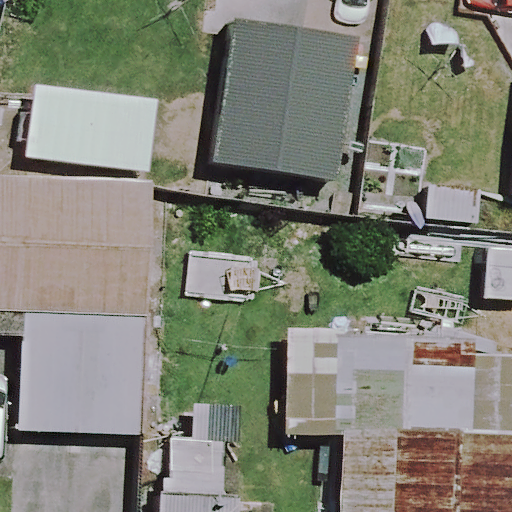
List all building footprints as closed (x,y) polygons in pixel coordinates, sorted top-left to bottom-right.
[(344,62),(218,42),(197,173),(323,194),(344,62)] [(143,110),(22,97),(15,169),(136,181),(143,110)] [(511,117),(503,208),(511,209),(511,117)] [(0,350),(10,351),(5,444),(123,451),(137,201),(0,193),(0,350)] [(501,511),(506,386),(329,379),(322,511),(501,511)] [(227,511),(228,503),(144,497),(143,511),(227,511)]
